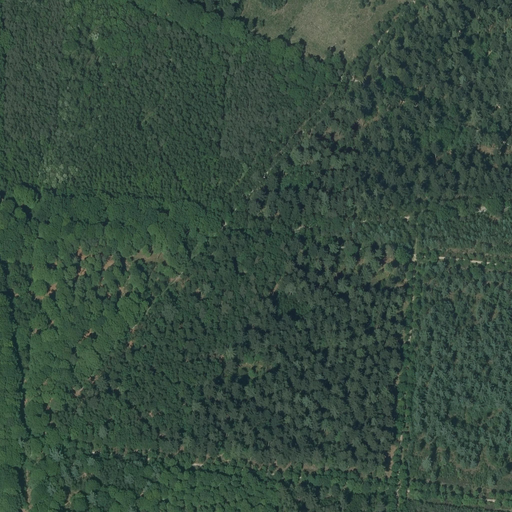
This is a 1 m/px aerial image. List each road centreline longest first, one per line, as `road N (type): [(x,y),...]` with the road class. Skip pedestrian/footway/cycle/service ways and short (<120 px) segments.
road 1 (track): [(511,502),(14,445)]
road 2 (unknown): [(220,229),(511,190)]
road 3 (unknown): [(50,511),(51,267),(37,221)]
road 4 (track): [(220,229),(45,427)]
road 5 (track): [(397,511),(414,256)]
road 6 (unknown): [(152,0),(349,77)]
road 7 (unknown): [(349,77),(220,229)]
road 8 (unknown): [(37,221),(220,229)]
